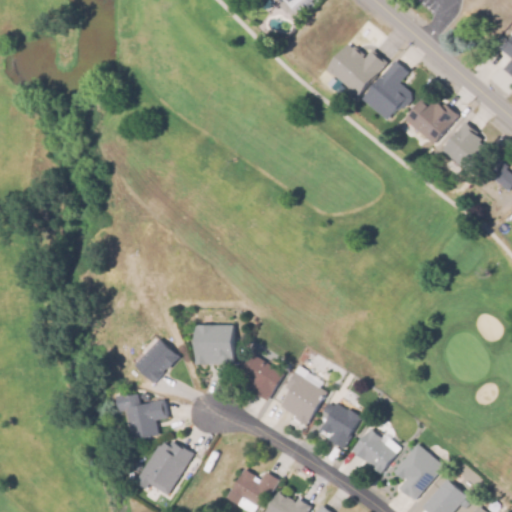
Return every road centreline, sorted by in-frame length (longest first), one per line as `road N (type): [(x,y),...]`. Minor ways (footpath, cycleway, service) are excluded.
road 1 (residential): [(380,511),(265,430),(209,413)]
road 2 (residential): [(511,120),(371,0)]
